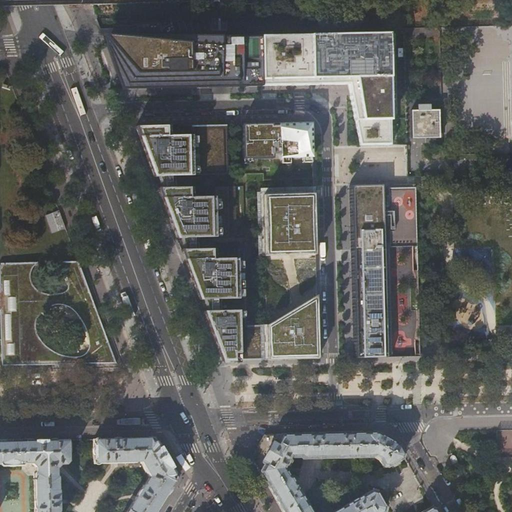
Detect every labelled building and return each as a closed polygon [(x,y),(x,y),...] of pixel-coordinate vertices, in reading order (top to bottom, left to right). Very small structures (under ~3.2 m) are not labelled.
[(261,42),(105,44),(122,90),(347,85),(349,96),(350,101),(359,145),(390,144),(387,34),(261,37),(261,42)] [(411,111),(411,138),(439,138),(438,110),(429,111),(417,111),(411,111)] [(308,123),(241,125),(242,160),(273,159),(273,156),(279,156),(279,159),(312,158),(311,126),(308,123)] [(148,163),(155,180),(228,177),(226,126),(191,127),(191,137),(166,138),(166,127),(135,128),(138,137),(148,163)] [(350,186),(355,358),(383,358),(380,248),(389,247),(412,247),(413,271),(417,271),(415,194),(415,184),(387,185),(388,196),(385,196),(384,185),(350,186)] [(177,238),(177,240),(229,236),(228,188),(214,189),(214,199),(189,199),(189,189),(159,190),(171,223),(177,238)] [(313,194),(264,195),(266,256),(315,255),(313,194)] [(58,210),(45,215),(52,232),(65,227),(58,210)] [(212,249),(182,251),(200,301),(214,300),(214,312),(205,312),(217,344),(224,362),(318,359),(316,296),(268,326),(247,326),(245,247),(237,248),(237,258),(212,259),(212,249)] [(380,248),(383,358),(393,357),(389,247),(380,248)] [(45,294),(42,293),(41,293),(36,290),(34,288),(32,284),(31,281),(30,279),(30,276),(30,273),(32,268),(34,265),(37,262),(0,263),(0,344),(1,366),(116,364),(101,328),(78,261),(59,262),(61,264),(64,268),(64,270),(66,273),(67,280),(68,287),(67,289),(66,291),(65,292),(62,293),(59,294),(57,294),(52,295),(48,294),(45,294)] [(511,430),(497,431),(498,453),(511,452),(511,430)] [(436,511),(433,506),(421,511),(380,511),(382,511),(383,507),(375,492),(370,491),(356,499),(355,497),(354,497),(349,500),(349,501),(350,503),(333,511),(310,511),(290,476),(288,476),(286,472),(284,471),(292,457),(300,456),(301,458),(373,457),(379,460),(383,468),(390,464),(391,467),(398,463),(397,460),(404,456),(398,445),(376,433),(362,433),(322,434),(279,435),(264,435),(252,457),(270,490),(283,511),(436,511)] [(155,511),(177,477),(164,455),(154,438),(142,438),(104,439),(93,439),(93,464),(134,463),(136,462),(140,461),(149,478),(145,484),(143,484),(126,511),(155,511)] [(58,511),(58,477),(56,476),(56,468),(59,464),(65,464),(68,461),(68,440),(39,441),(0,441),(0,465),(1,466),(22,465),(23,468),(29,474),(33,474),(34,511),(58,511)]
